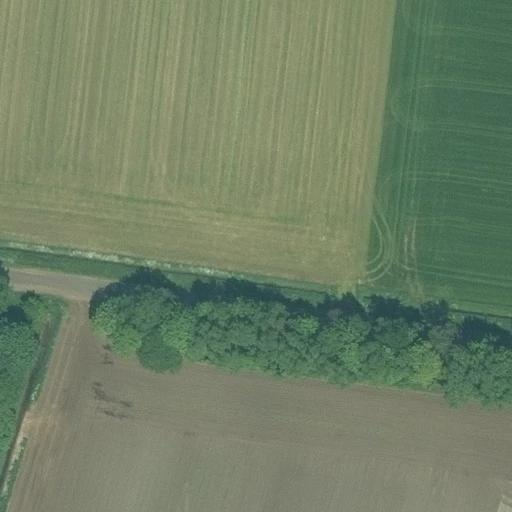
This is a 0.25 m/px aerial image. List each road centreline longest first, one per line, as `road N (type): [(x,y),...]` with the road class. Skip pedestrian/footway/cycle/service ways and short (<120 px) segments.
road 1 (unclassified): [(0,271),(511,344)]
road 2 (track): [(0,416),(41,276)]
